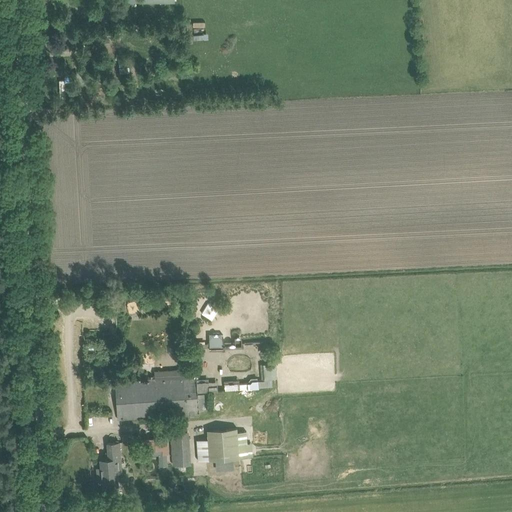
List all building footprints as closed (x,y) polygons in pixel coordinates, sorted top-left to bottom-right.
[(193,21),(193,40),(206,39),(206,21),(193,21)] [(118,59),(119,66),(129,65),(128,58),(118,59)] [(203,314),(216,319),(221,307),(208,301),(203,314)] [(226,334),(210,334),(210,345),(226,345),(226,334)] [(175,369),(172,352),(158,355),(161,371),(175,369)] [(263,379),(276,378),(275,362),(263,362),(263,379)] [(197,392),(196,382),(196,378),(115,383),(118,419),(199,414),(197,394),(197,392)] [(225,389),(257,387),(256,380),(225,383),(225,389)] [(208,381),(196,382),(197,392),(209,391),(208,381)] [(209,460),(215,460),(233,458),(240,457),(238,432),(237,427),(207,430),(208,438),(209,460)] [(191,464),(189,430),(170,432),(173,465),(191,464)] [(238,432),(240,457),(253,456),(252,443),(247,443),(246,431),(238,432)] [(198,461),(209,460),(208,438),(196,439),(198,461)] [(169,465),(167,465),(166,439),(158,439),(158,444),(152,444),(152,440),(144,440),(144,445),(144,455),(158,454),(159,466),(161,466),(161,473),(169,472),(169,465)] [(109,459),(101,459),(101,469),(102,483),(103,485),(112,485),(118,484),(117,473),(116,467),(121,466),(121,458),(119,442),(117,442),(108,443),(109,459)]
